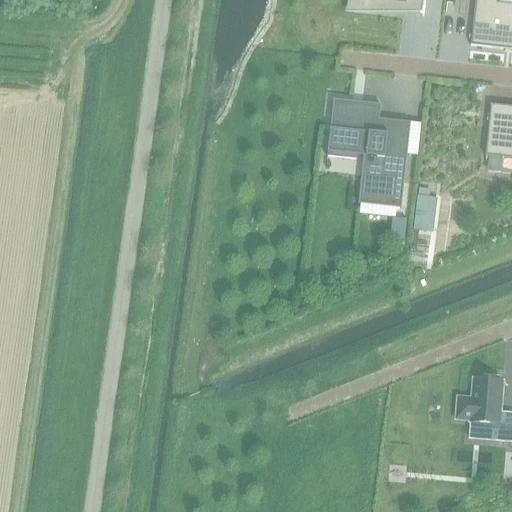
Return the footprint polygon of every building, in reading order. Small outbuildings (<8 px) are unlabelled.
[(350,0),(350,7),(375,10),(376,1),(405,5),(405,3),(422,5),(422,0),(350,0)] [(511,0),(474,0),(470,46),(511,50),(511,0)] [(400,209),(409,123),(378,120),(380,106),(333,101),(327,153),(362,156),(357,204),(400,209)] [(511,107),(490,105),(484,157),(488,157),(486,171),(511,174),(511,107)] [(418,197),(416,214),(433,216),(435,200),(418,197)] [(392,217),(389,240),(403,242),(405,218),(392,217)] [(457,398),(455,420),(469,422),(467,440),(511,443),(511,434),(511,414),(500,413),(502,382),(498,382),(499,378),(483,376),(482,380),(472,380),(471,400),(457,398)]
